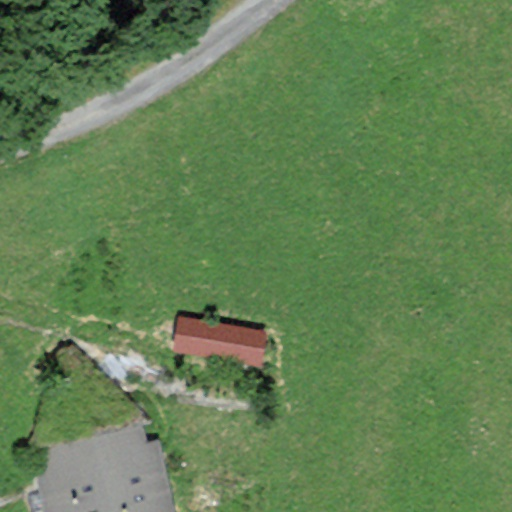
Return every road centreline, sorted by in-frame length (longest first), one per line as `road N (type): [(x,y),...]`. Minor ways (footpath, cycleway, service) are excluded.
road 1 (unclassified): [(0,151),(46,137),(265,0)]
road 2 (track): [(173,361),(85,323),(0,302)]
